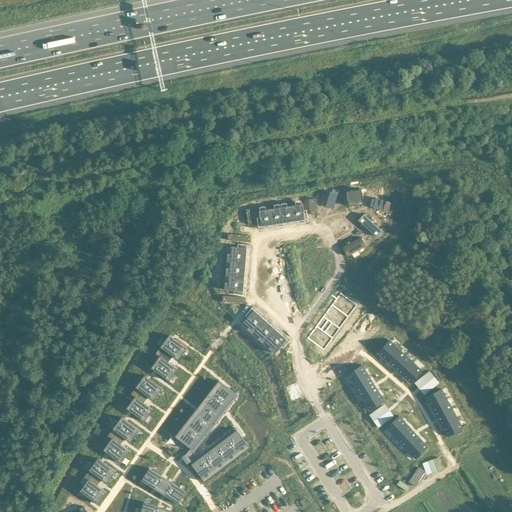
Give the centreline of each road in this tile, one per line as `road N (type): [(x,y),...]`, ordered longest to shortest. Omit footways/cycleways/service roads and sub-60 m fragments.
road 1 (motorway): [(0,90),(423,0)]
road 2 (motorway): [(276,0),(0,60)]
road 3 (residential): [(362,511),(379,501),(325,417)]
